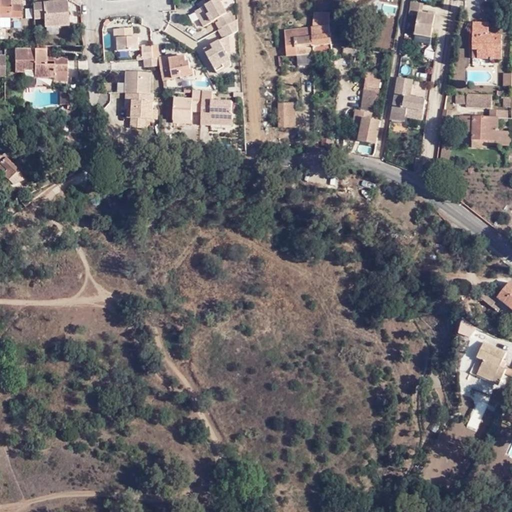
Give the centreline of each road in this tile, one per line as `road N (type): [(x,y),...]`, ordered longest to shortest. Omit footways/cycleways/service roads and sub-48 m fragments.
road 1 (track): [(95,163),(54,200),(57,224),(77,239),(95,300),(143,304),(243,511)]
road 2 (track): [(287,511),(231,479),(175,495),(0,494)]
road 3 (tertiary): [(95,163),(219,169),(333,161)]
road 4 (tertiary): [(511,259),(430,192),(333,161)]
road 5 (residential): [(88,0),(95,163)]
